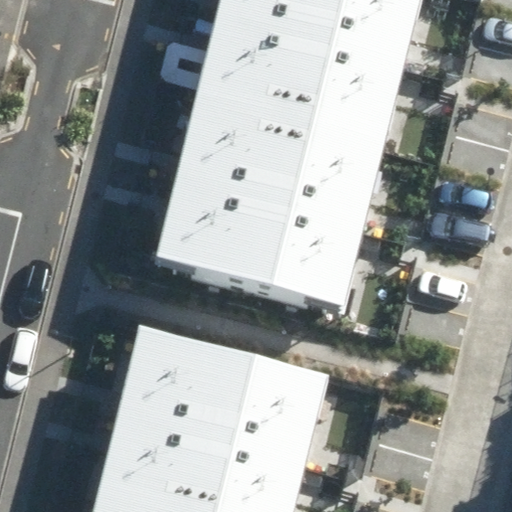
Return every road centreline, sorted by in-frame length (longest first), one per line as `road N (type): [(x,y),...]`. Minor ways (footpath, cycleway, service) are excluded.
road 1 (residential): [(0,300),(74,0)]
road 2 (residential): [(464,511),(511,325)]
